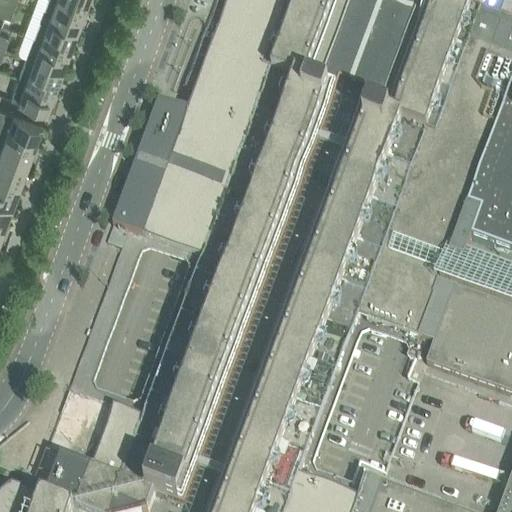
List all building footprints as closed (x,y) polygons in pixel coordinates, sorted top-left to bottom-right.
[(337,85),(326,81),(355,0),(231,0),(193,105),(190,114),(175,109),(159,103),(113,228),(114,229),(129,234),(143,239),(204,262),(145,423),(114,411),(71,395),(70,394),(69,394),(64,408),(61,415),(61,416),(51,444),(46,457),(38,478),(37,480),(37,481),(33,490),(31,497),(73,511),(148,511),(154,498),(182,508),(183,505),(182,505),(185,496),(188,487),(189,488),(190,485),(189,485),(196,467),(197,467),(198,465),(196,465),(203,447),(204,447),(205,445),(204,444),(211,426),(212,427),(213,424),(211,424),(218,405),(220,406),(220,403),(219,403),(226,385),(227,385),(228,383),(227,382),(233,365),(234,365),(235,363),(234,362),(241,344),(242,345),(243,342),(242,342),(248,324),(249,325),(250,322),(249,322),(256,304),(257,304),(258,302),(257,301),(263,284),(264,284),(265,282),(264,281),(271,263),(272,264),(273,260),(272,260),(279,242),(280,243),(281,240),(280,240),(286,222),(287,222),(288,220),(287,220),(294,202),(295,202),(296,200),(294,199),(301,182),(302,182),(303,179),(302,179),(308,161),(310,162),(311,159),(309,159),(316,141),(317,141),(318,139),(317,139),(323,121),(325,121),(326,119),(324,118),(331,100),(332,101),(333,98),(332,98),(337,85)] [(55,0),(47,0),(41,18),(76,31),(84,11),(55,0)] [(55,0),(84,11),(87,0),(55,0)] [(356,511),(360,502),(359,502),(357,501),(300,480),(360,319),(420,341),(441,284),(442,281),(446,270),(468,210),(511,91),(511,60),(471,45),(482,14),(442,0),(425,0),(421,2),(383,107),(371,103),(327,224),(220,511),(356,511)] [(416,0),(355,0),(324,86),(335,90),(352,96),(371,103),(383,107),(421,2),(416,0)] [(5,5),(1,17),(10,20),(14,8),(5,5)] [(41,18),(33,38),(69,51),(76,31),(41,18)] [(0,35),(0,48),(4,50),(8,39),(0,35)] [(33,38),(26,58),(61,71),(69,51),(33,38)] [(26,58),(18,79),(54,92),(61,71),(26,58)] [(54,92),(18,79),(10,100),(46,113),(54,92)] [(511,91),(468,210),(482,215),(472,242),(511,257),(511,91)] [(6,113),(0,127),(0,134),(33,147),(41,126),(6,113)] [(0,134),(0,157),(26,167),(33,147),(0,134)] [(0,157),(0,180),(18,188),(26,167),(0,157)] [(0,180),(0,203),(11,208),(18,188),(0,180)] [(0,203),(0,227),(3,228),(11,208),(0,203)] [(511,511),(511,311),(507,310),(508,308),(507,307),(506,309),(480,300),(481,298),(480,297),(479,299),(457,291),(457,290),(456,289),(454,289),(442,285),(443,284),(441,284),(420,341),(434,347),(427,366),(427,368),(511,399),(511,484),(501,511),(450,511),(383,487),(381,486),(381,487),(365,481),(357,501),(359,502),(360,502),(356,511),(511,511)] [(73,511),(31,497),(13,490),(0,500),(0,511),(73,511)]
